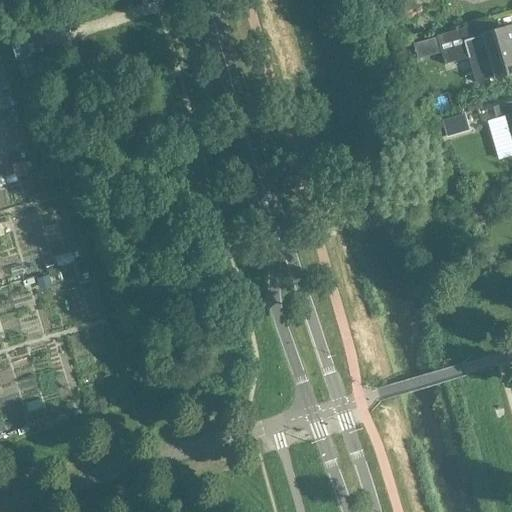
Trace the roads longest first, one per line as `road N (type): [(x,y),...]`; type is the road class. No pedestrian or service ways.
road 1 (unclassified): [(0,511),(311,419)]
road 2 (tertiary): [(279,245),(209,0)]
road 3 (tertiary): [(279,245),(275,305),(311,419)]
road 4 (tertiary): [(343,409),(293,260),(279,245)]
